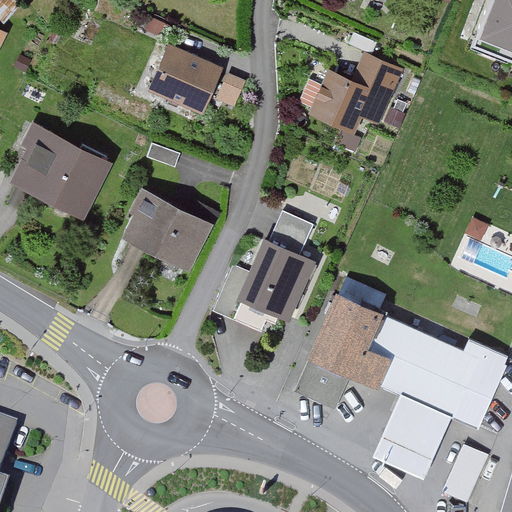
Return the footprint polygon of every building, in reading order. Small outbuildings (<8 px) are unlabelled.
[(14,0),(0,0),(0,16),(3,19),(20,5),(14,0)] [(511,0),(489,0),(476,34),(511,48),(508,56),(511,57),(511,0)] [(146,28),(164,36),(169,25),(151,17),(146,28)] [(218,68),(170,47),(153,87),(201,108),(218,68)] [(365,52),(352,82),(331,72),(325,85),(309,78),(299,100),(315,107),(314,110),(352,127),(358,112),(375,120),(398,67),(365,52)] [(209,94),(234,105),(248,76),(224,64),(209,94)] [(81,206),(106,156),(83,144),(80,150),(43,131),(44,129),(34,124),(25,142),(34,146),(17,180),(37,190),(40,185),(81,206)] [(180,152),(152,142),(147,155),(175,166),(180,152)] [(158,263),(164,263),(178,270),(203,222),(155,199),(156,197),(145,191),(136,209),(144,213),(133,233),(151,242),(148,250),(151,259),(158,263)] [(194,198),(189,208),(215,222),(220,211),(194,198)] [(487,224),(473,218),(467,232),(480,238),(487,224)] [(231,265),(213,306),(262,328),(268,315),(277,319),(280,312),(287,315),(312,260),(265,239),(250,273),(231,265)] [(451,413),(478,426),(506,364),(504,363),(507,355),(468,337),(463,349),(378,311),(385,294),(347,276),(297,388),(334,404),(350,368),(402,391),(451,413)] [(451,413),(402,391),(374,453),(423,475),(451,413)] [(0,501),(6,484),(0,481),(0,471),(17,424),(0,417),(0,501)] [(488,453),(464,442),(442,489),(467,501),(488,453)]
